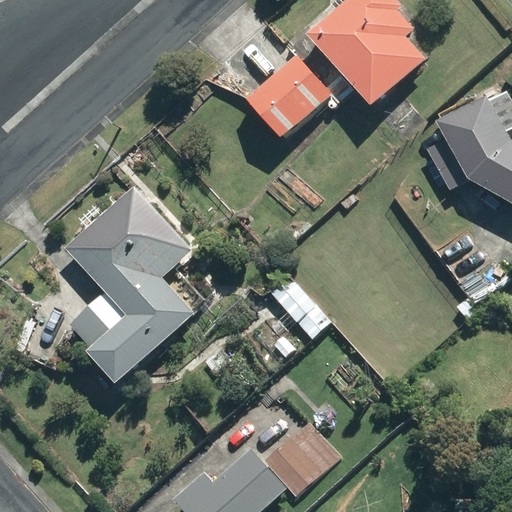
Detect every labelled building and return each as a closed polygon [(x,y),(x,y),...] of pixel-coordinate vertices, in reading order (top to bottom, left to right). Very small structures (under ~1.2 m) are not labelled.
[(397,0),(352,0),(312,36),(324,51),(358,89),(376,108),(429,61),(409,39),(418,31),(400,11),(404,7),(397,0)] [(299,58),(251,101),(286,140),(332,99),(339,106),(358,89),(324,51),(306,67),(299,58)] [(473,181),(511,203),(511,136),(489,96),(441,123),(451,140),(431,151),(454,192),(473,181)] [(73,327),(94,350),(91,353),(121,387),(199,316),(166,279),(195,253),(137,189),(69,251),(109,294),(73,327)] [(353,194),(342,204),(348,211),(359,202),(353,194)] [(308,222),(293,236),(298,242),(314,229),(308,222)] [(474,282),(464,270),(455,278),(465,290),(474,282)] [(292,278),(273,294),(300,325),(319,309),(292,278)] [(319,309),(300,325),(314,342),(333,325),(319,309)] [(208,365),(217,377),(233,364),(224,353),(208,365)] [(342,367),(328,380),(361,416),(376,403),(342,367)] [(269,464),(292,491),(300,500),(344,461),(312,425),(269,464)] [(269,511),(290,494),(266,468),(255,455),(218,488),(209,479),(179,506),(184,511),(269,511)]
